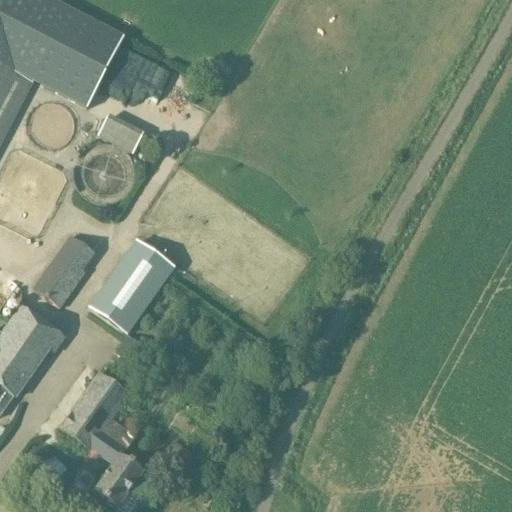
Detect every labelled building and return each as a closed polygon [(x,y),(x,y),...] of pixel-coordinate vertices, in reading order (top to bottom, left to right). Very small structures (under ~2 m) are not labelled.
[(55,0),(0,0),(0,147),(34,82),(87,110),(126,37),(55,0)] [(122,53),(110,84),(166,105),(178,74),(122,53)] [(98,140),(137,156),(146,133),(107,117),(98,140)] [(96,258),(70,239),(31,291),(61,312),(82,284),(78,281),(96,258)] [(174,272),(135,244),(89,310),(128,337),(174,272)] [(0,399),(4,394),(13,400),(47,351),(54,356),(65,340),(21,309),(0,339),(0,399)] [(112,468),(93,496),(115,511),(116,511),(143,474),(121,459),(134,441),(111,424),(130,398),(100,376),(59,434),(89,455),(90,452),(112,468)]
